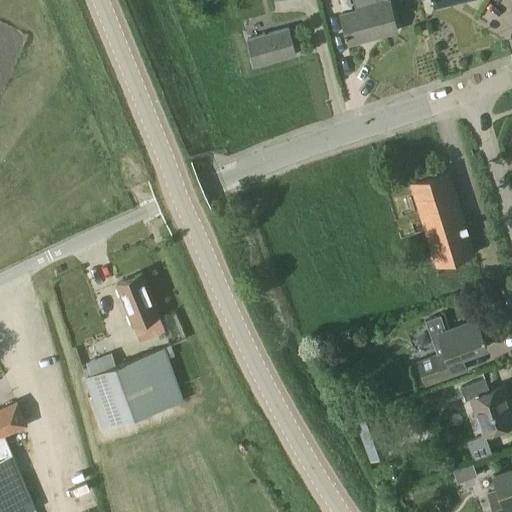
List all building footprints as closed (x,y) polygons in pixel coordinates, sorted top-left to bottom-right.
[(354,0),(357,8),(340,13),(348,42),(366,37),(365,35),(394,27),(386,0),(354,0)] [(294,52),(287,27),(246,38),(253,63),(294,52)] [(474,254),(448,170),(410,182),(436,265),(474,254)] [(165,331),(142,274),(117,284),(140,341),(165,331)] [(443,352),(433,355),(417,361),(425,384),(465,369),(460,355),(483,347),(474,320),(436,333),(443,352)] [(184,400),(165,347),(105,368),(101,355),(80,363),(103,429),(184,400)] [(470,398),(483,435),(511,425),(498,387),(489,390),(485,378),(460,386),(465,400),(470,398)] [(455,383),(436,390),(440,402),(459,395),(455,383)] [(16,403),(1,409),(11,431),(26,425),(16,403)] [(374,414),(356,421),(370,461),(389,454),(374,414)] [(488,444),(470,450),(474,459),(491,453),(488,444)] [(0,511),(27,511),(0,446),(0,511)] [(455,481),(479,474),(475,460),(451,467),(455,481)] [(511,511),(511,468),(492,475),(497,490),(487,493),(493,511),(511,511)] [(384,470),(378,475),(379,482),(386,485),(393,481),(392,473),(384,470)]
